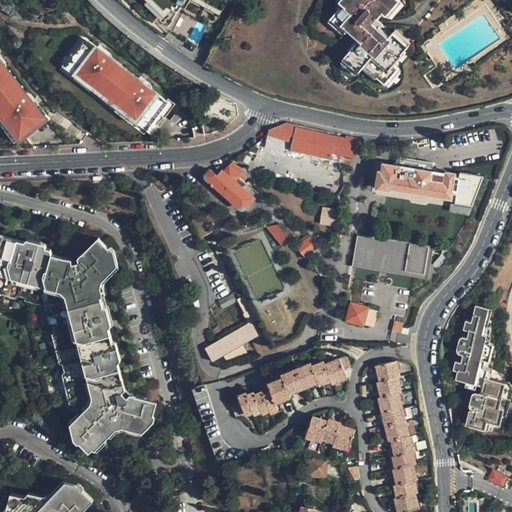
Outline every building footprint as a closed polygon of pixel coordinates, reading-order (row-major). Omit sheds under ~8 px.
[(341,0),(340,3),(342,5),(326,24),(341,38),(349,29),(361,39),(344,58),(359,72),(364,66),(385,84),(398,68),(394,64),(409,46),(393,32),(389,37),(372,23),(382,11),(386,14),(398,0),(341,0)] [(81,38),(65,59),(77,68),(75,71),(91,84),(94,81),(118,100),(116,103),(135,118),(138,115),(150,125),(169,101),(152,88),(152,87),(152,86),(152,85),(151,84),(145,80),(143,81),(131,72),(129,75),(115,64),(117,61),(109,55),(110,55),(110,54),(110,53),(109,53),(109,52),(109,51),(103,47),(101,49),(91,41),(88,44),(81,38)] [(431,48),(411,62),(421,75),(440,61),(431,48)] [(77,68),(65,59),(59,68),(144,134),(147,130),(152,134),(174,105),(169,101),(150,125),(138,115),(135,118),(116,103),(118,100),(94,81),(91,84),(75,71),(77,68)] [(0,109),(20,135),(44,116),(39,109),(16,81),(12,84),(8,79),(12,75),(0,60),(0,109)] [(50,117),(42,107),(39,109),(44,116),(20,135),(0,109),(0,120),(15,139),(17,137),(19,140),(50,117)] [(284,123),(281,124),(272,127),(271,131),(270,134),(287,138),(287,140),(295,142),(294,145),(326,153),(327,149),(355,156),(358,138),(354,137),(353,140),(299,128),(299,125),(285,121),(284,123)] [(271,131),(267,130),(262,135),(260,144),(284,149),(287,140),(287,138),(270,134),(271,131)] [(485,199),(488,180),(446,172),(446,175),(431,172),(433,164),(398,157),(396,165),(381,163),(377,188),(390,190),(391,188),(451,199),(452,192),(459,194),(456,203),(474,206),(477,197),(485,199)] [(242,187),(246,182),(239,175),(243,170),(233,160),(225,170),(223,169),(218,174),(211,168),(204,175),(241,208),(252,196),(242,187)] [(335,225),(337,208),(324,206),(321,223),(335,225)] [(279,220),(269,229),(283,246),(294,238),(279,220)] [(122,355),(109,296),(107,289),(108,282),(123,262),(115,254),(119,249),(115,245),(106,237),(95,248),(87,256),(84,256),(65,252),(62,249),(6,236),(3,234),(0,231),(0,296),(5,297),(8,295),(18,298),(19,300),(49,308),(52,322),(56,321),(59,339),(56,340),(60,364),(64,363),(68,381),(64,382),(69,406),(73,405),(77,423),(79,423),(82,429),(77,435),(89,446),(85,450),(96,460),(120,433),(123,432),(142,436),(149,419),(156,421),(157,418),(160,408),(132,400),(128,381),(122,355)] [(358,234),(353,266),(429,278),(434,246),(358,234)] [(319,244),(312,236),(299,247),(306,255),(319,244)] [(107,289),(109,296),(111,294),(110,289),(111,284),(126,264),(124,248),(119,243),(115,245),(119,249),(115,254),(123,262),(108,282),(107,289)] [(237,291),(215,247),(197,255),(219,300),(237,291)] [(468,314),(466,314),(464,323),(463,329),(460,328),(457,328),(455,330),(452,341),(452,344),(454,345),(457,346),(459,347),(457,353),(456,353),(454,360),(452,371),(462,373),(460,379),(466,381),(458,415),(495,425),(506,379),(503,374),(493,371),(495,366),(492,362),(486,361),(490,344),(490,337),(480,334),(488,304),(471,299),(468,314)] [(370,326),(374,310),(351,303),(347,319),(357,322),(370,326)] [(400,331),(403,321),(394,318),(391,328),(400,331)] [(213,360),(257,336),(249,322),(206,346),(213,360)] [(339,365),(343,377),(350,375),(346,362),(339,365)] [(413,451),(410,435),(408,435),(398,394),(400,394),(397,378),(399,377),(395,362),(376,367),(379,382),(377,382),(381,398),(379,399),(387,439),(390,438),(393,454),(392,455),(394,467),(392,468),(395,483),(394,483),(397,496),(400,496),(403,510),(419,507),(416,492),(417,492),(415,479),(417,479),(413,463),(415,463),(412,451),(413,451)] [(345,384),(343,377),(339,365),(325,369),(324,366),(311,370),(310,367),(281,376),(281,379),(267,384),(266,381),(258,384),(261,392),(253,394),(252,392),(245,395),(244,392),(238,395),(239,399),(231,402),(235,413),(243,410),(243,413),(250,410),(251,413),(259,410),(260,413),(267,411),(268,413),(275,411),(273,403),(288,398),(287,396),(317,386),(318,389),(330,385),(331,389),(345,384)] [(89,446),(77,435),(75,433),(73,435),(81,454),(96,466),(121,439),(126,436),(143,440),(158,426),(159,420),(157,418),(156,421),(149,419),(142,436),(123,432),(120,433),(96,460),(85,450),(89,446)] [(353,432),(338,427),(339,425),(327,421),(326,424),(312,420),(306,438),(320,443),(321,440),(333,444),(332,447),(346,451),(353,432)] [(327,474),(332,461),(319,456),(314,469),(327,474)] [(506,478),(491,469),(485,479),(500,488),(506,478)] [(511,481),(506,478),(500,488),(505,491),(511,481)] [(87,511),(98,502),(97,499),(86,489),(81,494),(70,482),(45,505),(8,495),(5,508),(12,511),(11,511),(87,511)]
